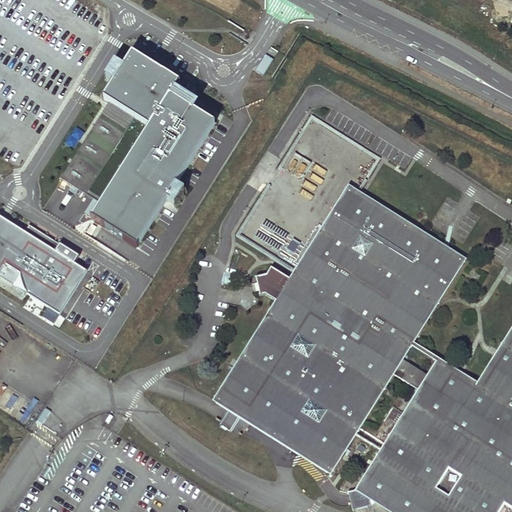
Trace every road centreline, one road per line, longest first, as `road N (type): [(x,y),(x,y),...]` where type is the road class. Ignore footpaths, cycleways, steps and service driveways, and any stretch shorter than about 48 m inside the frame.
road 1 (primary): [(302,0),(511,106)]
road 2 (unknown): [(235,82),(239,111),(140,281)]
road 3 (primary): [(511,90),(345,0)]
